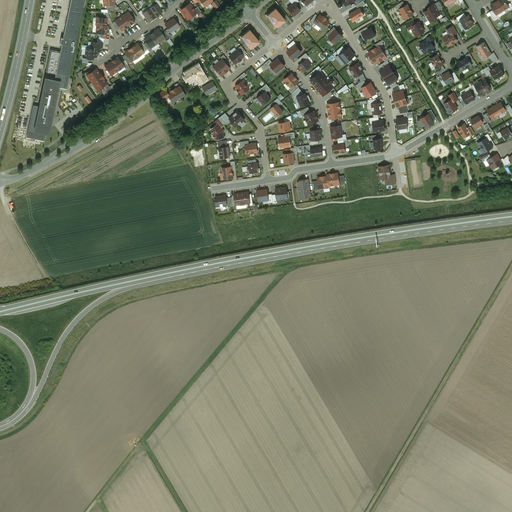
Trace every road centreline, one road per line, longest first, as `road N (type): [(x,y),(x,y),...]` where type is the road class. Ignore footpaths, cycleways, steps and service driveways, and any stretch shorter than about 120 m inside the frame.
road 1 (trunk): [(511,213),(278,249),(0,307)]
road 2 (trunk): [(174,275),(511,219)]
road 3 (track): [(367,511),(511,266)]
road 4 (residential): [(274,43),(327,0),(386,95),(394,154)]
road 5 (track): [(282,272),(142,441)]
road 6 (tertiary): [(79,147),(250,13)]
road 7 (tertiary): [(242,4),(73,138)]
road 8 (trunk): [(23,409),(84,310),(116,291),(174,275)]
road 9 (trunk): [(0,312),(174,275)]
road 10 (residential): [(268,180),(260,130),(225,84),(274,43)]
road 11 (residential): [(274,43),(318,102),(331,164)]
road 12 (residential): [(511,85),(394,154)]
road 13 (tertiary): [(30,0),(0,127)]
